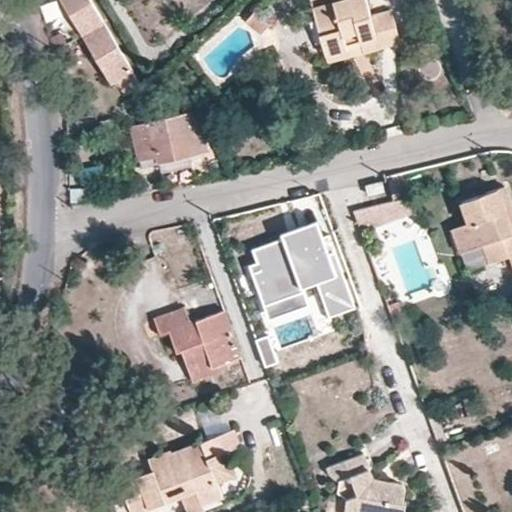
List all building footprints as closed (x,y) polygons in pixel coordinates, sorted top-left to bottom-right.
[(90,0),(62,0),(83,34),(103,21),(90,0)] [(311,0),(314,10),(336,3),(334,0),(311,0)] [(334,0),(336,3),(314,10),(327,56),(349,50),(348,46),(362,41),(365,52),(403,41),(393,10),(372,16),(366,0),(334,0)] [(103,21),(83,34),(110,81),(131,68),(130,67),(103,21)] [(327,56),(329,62),(365,52),(362,41),(348,46),(349,50),(327,56)] [(149,120),(159,162),(207,151),(202,127),(199,119),(188,110),(149,120)] [(82,168),(84,186),(107,183),(105,166),(82,168)] [(415,210),(402,171),(385,175),(391,198),(351,210),(359,231),(415,210)] [(383,190),(381,181),(365,185),(366,194),(383,190)] [(511,226),(506,210),(511,205),(504,183),(462,199),(469,221),(462,223),(471,249),(485,244),(491,261),(511,255),(511,254),(511,226)] [(462,223),(453,226),(462,251),(471,249),(462,223)] [(333,259),(321,225),(289,236),(291,240),(255,253),(263,273),(257,275),(271,311),(308,296),(307,292),(319,287),(332,320),(359,310),(339,256),(333,259)] [(240,356),(223,310),(190,322),(185,308),(154,319),(160,334),(168,331),(176,353),(182,351),(186,364),(209,355),(212,366),(225,362),(240,356)] [(270,336),(257,341),(267,368),(280,363),(270,336)] [(186,364),(192,381),(227,368),(225,362),(212,366),(209,355),(186,364)] [(214,411),(196,416),(200,432),(219,427),(214,411)] [(150,507),(180,496),(195,490),(200,504),(221,496),(217,482),(233,476),(225,452),(239,447),(232,429),(171,453),(171,451),(148,459),(151,469),(125,478),(130,494),(126,496),(131,511),(150,511),(152,511),(150,507)] [(336,482),(335,491),(341,499),(339,511),(400,511),(403,500),(399,499),(401,482),(374,477),(363,451),(328,464),(336,482)] [(199,511),(202,511),(200,504),(195,490),(180,496),(185,509),(186,511),(199,511)]
